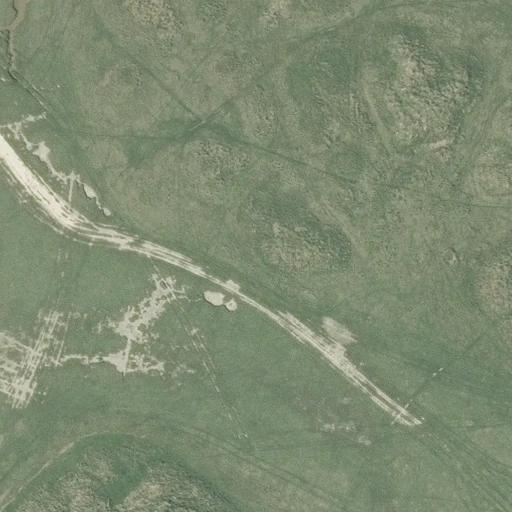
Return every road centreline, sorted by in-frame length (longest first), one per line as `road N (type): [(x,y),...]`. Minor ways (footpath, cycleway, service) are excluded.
road 1 (track): [(511,433),(234,460),(8,511)]
road 2 (track): [(0,145),(65,210),(37,344),(0,439)]
